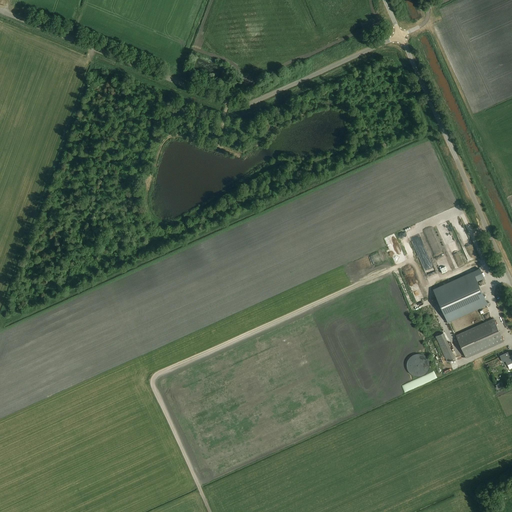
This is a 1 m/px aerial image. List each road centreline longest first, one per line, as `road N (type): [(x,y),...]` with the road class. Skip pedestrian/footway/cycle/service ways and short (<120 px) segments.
road 1 (track): [(485,226),(153,378),(210,511)]
road 2 (unclassified): [(400,35),(238,105),(0,10)]
road 3 (tertiary): [(511,284),(400,35)]
